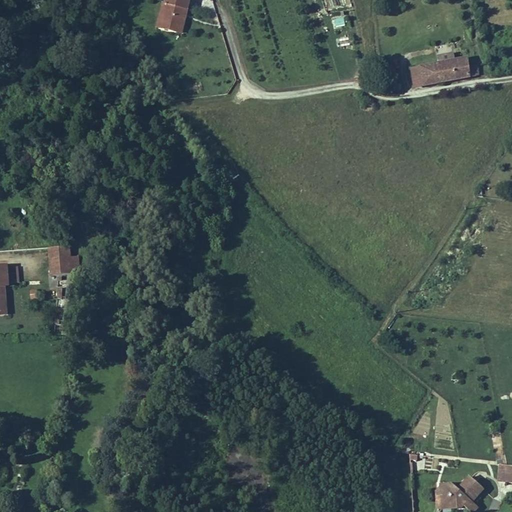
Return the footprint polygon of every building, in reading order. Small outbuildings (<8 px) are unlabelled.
[(176,0),(176,2),(180,3),(173,28),(193,33),(201,0),(176,0)] [(176,2),(173,1),(166,26),(173,28),(180,3),(176,2)] [(343,16),(333,21),(337,30),(346,26),(343,16)] [(472,56),(428,64),(432,83),(485,72),(483,62),(474,64),(472,56)] [(428,64),(415,67),(419,85),(432,83),(428,64)] [(402,86),(400,74),(387,76),(390,88),(402,86)] [(71,247),(50,249),(52,276),(68,275),(75,275),(75,272),(81,272),(80,257),(72,258),(71,247)] [(21,261),(10,262),(11,280),(22,280),(21,261)] [(75,275),(68,275),(63,335),(69,336),(75,275)] [(444,508),(452,507),(453,511),(462,511),(461,505),(465,505),(467,511),(469,511),(478,511),(483,507),(475,502),(486,491),(471,479),(461,490),(454,487),(442,488),(444,508)]
